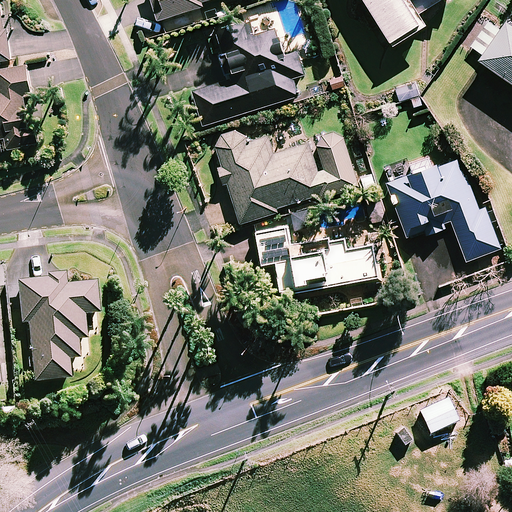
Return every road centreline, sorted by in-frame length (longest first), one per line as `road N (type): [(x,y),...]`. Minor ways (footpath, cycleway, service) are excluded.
road 1 (secondary): [(511,309),(250,404)]
road 2 (residential): [(68,0),(142,185)]
road 3 (secondary): [(200,422),(106,466),(40,511)]
road 4 (residential): [(162,249),(186,262),(250,404)]
road 5 (residential): [(200,422),(152,277),(162,249)]
road 6 (residential): [(0,215),(142,185)]
